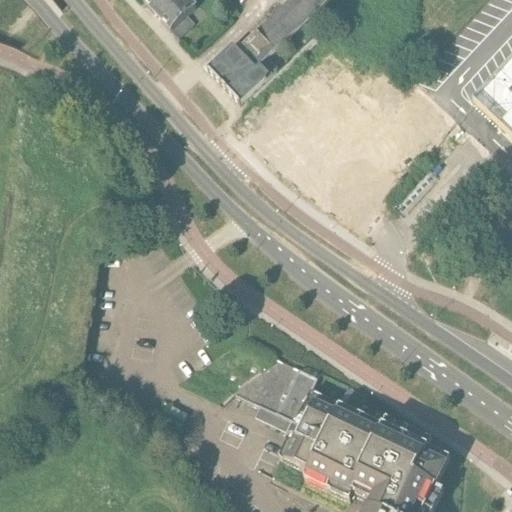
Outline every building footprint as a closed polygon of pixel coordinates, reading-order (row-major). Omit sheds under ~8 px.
[(158,19),(179,42),(194,27),(188,20),(198,10),(191,3),(194,0),(146,0),(143,3),(158,19)] [(293,0),(257,35),(277,53),(331,0),(293,0)] [(265,64),(277,53),(257,35),(238,54),(234,49),(208,74),(223,91),(240,110),(276,75),(265,64)] [(511,66),(474,107),(488,120),(493,125),(500,132),(511,142),(511,66)] [(475,275),(483,280),(489,272),(480,267),(475,275)] [(436,511),(444,495),(437,492),(450,463),(429,453),(432,446),(366,414),(363,422),(311,398),(318,384),(278,366),(277,368),(234,397),(297,426),(295,429),(303,433),(298,443),(290,440),(279,464),(308,477),(305,485),(350,506),(354,499),(373,508),(371,511),(436,511)]
